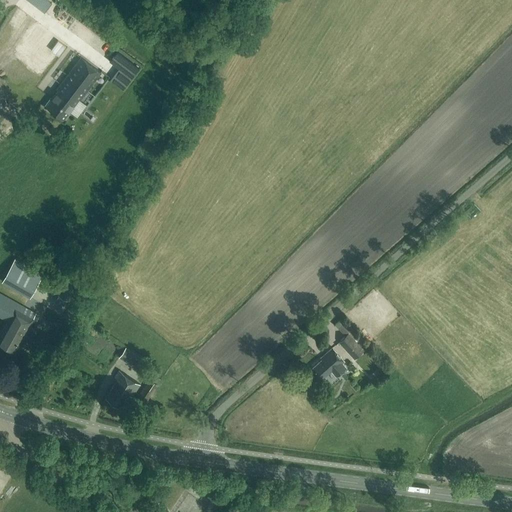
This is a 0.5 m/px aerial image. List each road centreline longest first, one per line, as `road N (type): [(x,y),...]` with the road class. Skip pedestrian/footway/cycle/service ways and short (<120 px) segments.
road 1 (unclassified): [(511,156),(218,411),(198,461)]
road 2 (secondary): [(511,504),(198,461)]
road 3 (secondary): [(198,461),(13,417)]
road 4 (unclassified): [(108,511),(23,453),(13,417)]
